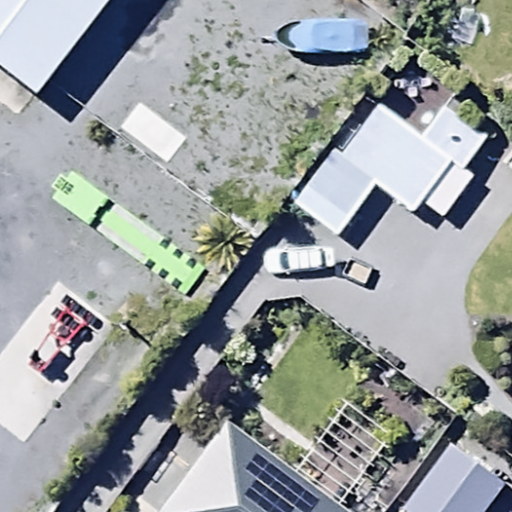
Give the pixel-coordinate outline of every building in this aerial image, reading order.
[(181,0),(0,0),(0,152),(45,185),(181,0)] [(319,170),(277,226),(324,260),(359,212),(398,241),(408,227),(430,243),(461,201),(450,193),(474,161),(426,126),(404,156),(365,127),(328,177),(319,170)] [(424,376),(363,328),(346,351),(406,398),(424,376)] [(303,511),(213,446),(165,511),(303,511)] [(438,467),(404,511),(493,511),(495,510),(438,467)]
